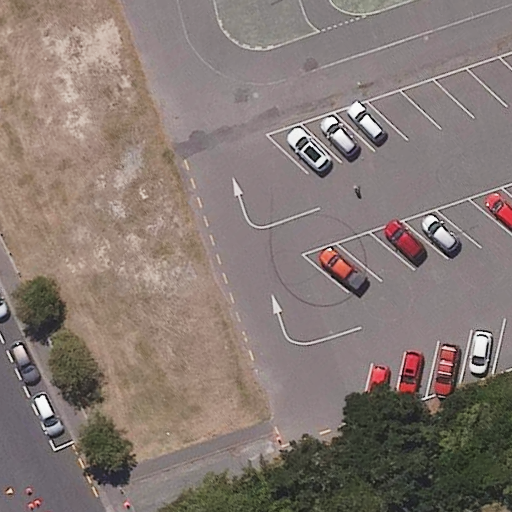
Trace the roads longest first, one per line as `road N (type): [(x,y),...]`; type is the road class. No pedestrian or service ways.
road 1 (unknown): [(286,247),(340,411),(511,348)]
road 2 (unknown): [(286,247),(511,164)]
road 3 (unknown): [(216,34),(286,247)]
